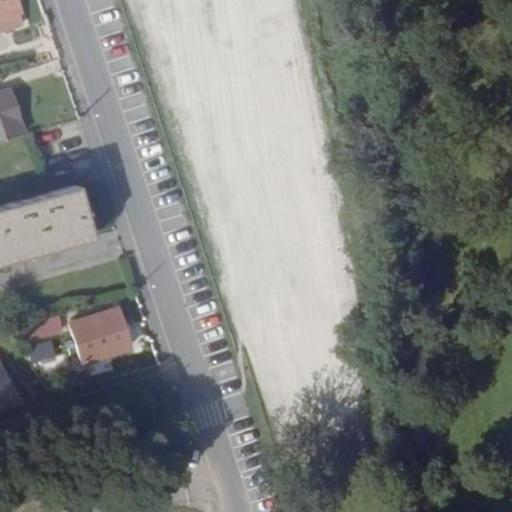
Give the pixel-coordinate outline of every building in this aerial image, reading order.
[(9,0),(0,0),(0,38),(20,32),(9,0)] [(0,146),(27,139),(13,96),(0,100),(0,146)] [(0,269),(27,262),(47,256),(85,245),(69,191),(0,209),(0,269)] [(29,270),(49,264),(47,256),(27,262),(29,270)] [(64,333),(78,373),(125,356),(112,317),(64,333)] [(48,325),(9,336),(14,350),(53,339),(48,325)] [(3,359),(0,359),(0,410),(13,408),(3,359)]
